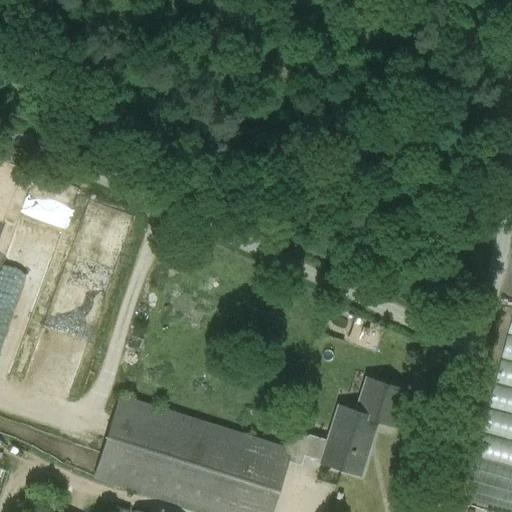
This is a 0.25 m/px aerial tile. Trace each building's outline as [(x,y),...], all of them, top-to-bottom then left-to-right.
[(502,511),(511,511),(511,305),(500,360),(511,362),(511,382),(506,411),(505,411),(483,508),(502,511)] [(404,390),(366,378),(356,410),(356,412),(375,418),(393,424),(404,390)] [(284,447),(120,396),(94,477),(207,511),(269,511),(286,460),(289,448),(284,447)] [(356,410),(338,405),(327,440),(308,434),(308,435),(301,455),(303,456),(358,473),(375,418),(356,412),(356,410)] [(308,435),(290,430),(284,447),(289,448),(286,460),(300,464),(303,456),(301,455),(308,435)]
